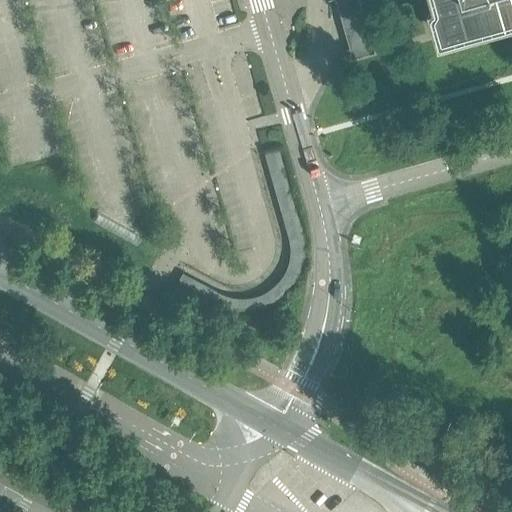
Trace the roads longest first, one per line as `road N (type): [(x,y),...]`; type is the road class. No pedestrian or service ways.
road 1 (unclassified): [(279,427),(0,276)]
road 2 (unclassified): [(0,355),(241,493)]
road 3 (unclassified): [(397,502),(279,427)]
